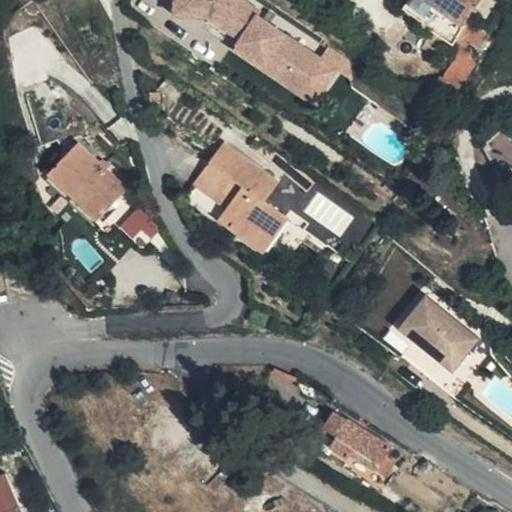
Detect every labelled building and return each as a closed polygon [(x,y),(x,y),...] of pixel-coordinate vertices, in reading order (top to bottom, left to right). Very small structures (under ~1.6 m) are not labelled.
[(319,68),(256,22),(220,0),(167,0),(169,27),(205,26),(201,33),(233,54),(258,70),(263,62),(286,77),(278,90),(297,102),(319,68)] [(411,0),(406,8),(432,25),(430,29),(454,45),(456,42),(458,39),(475,51),(479,44),(462,33),(483,0),(411,0)] [(233,54),(230,59),(255,75),(278,90),(286,77),(263,62),(258,70),(233,54)] [(312,112),(334,78),(319,68),(297,102),(312,112)] [(296,177),(301,170),(257,136),(251,144),(296,177)] [(237,213),(229,224),(249,239),(256,228),(273,241),(291,218),(266,201),(279,183),(224,142),(195,183),(228,207),(237,213)] [(50,173),(53,176),(98,216),(101,218),(129,187),(109,171),(112,165),(104,160),(101,162),(80,143),(50,173)] [(98,216),(53,176),(48,179),(94,220),(98,216)] [(162,228),(142,206),(134,215),(153,232),(162,228)] [(228,207),(221,219),(229,224),(237,213),(228,207)] [(249,239),(266,251),(273,241),(256,228),(249,239)] [(315,267),(326,251),(311,240),(299,256),(315,267)] [(402,328),(418,341),(456,373),(486,338),(431,292),(402,328)] [(418,341),(408,354),(460,398),(500,350),(486,338),(456,373),(418,341)] [(392,446),(336,413),(326,429),(323,429),(314,444),(329,451),(331,448),(349,459),(353,455),(389,477),(398,460),(388,454),(392,446)] [(0,511),(26,511),(11,470),(0,474),(0,511)]
